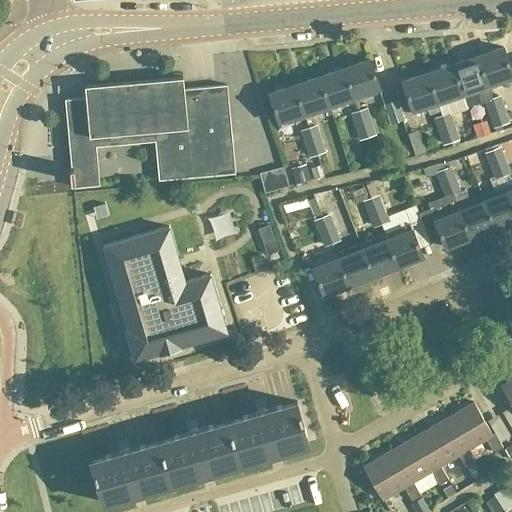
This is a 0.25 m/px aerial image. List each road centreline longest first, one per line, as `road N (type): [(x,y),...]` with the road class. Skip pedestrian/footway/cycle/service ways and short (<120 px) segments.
road 1 (residential): [(0,446),(25,431),(311,345),(511,264)]
road 2 (secondary): [(159,30),(511,2)]
road 3 (secondary): [(0,153),(23,86),(61,55)]
